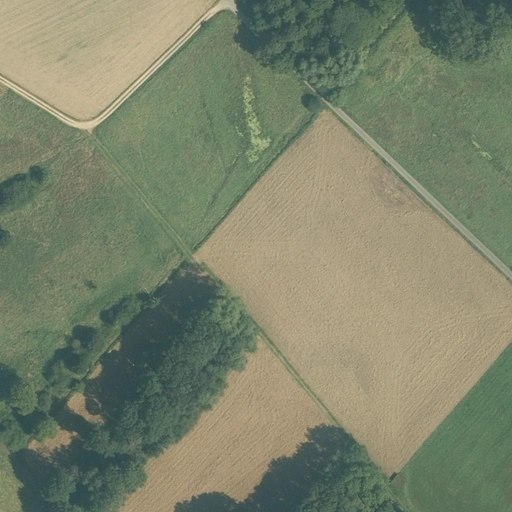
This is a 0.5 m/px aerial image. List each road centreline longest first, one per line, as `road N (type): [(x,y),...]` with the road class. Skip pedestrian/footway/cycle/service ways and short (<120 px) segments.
road 1 (track): [(92,138),(406,511)]
road 2 (track): [(511,278),(227,0)]
road 3 (track): [(239,0),(92,138),(0,83)]
